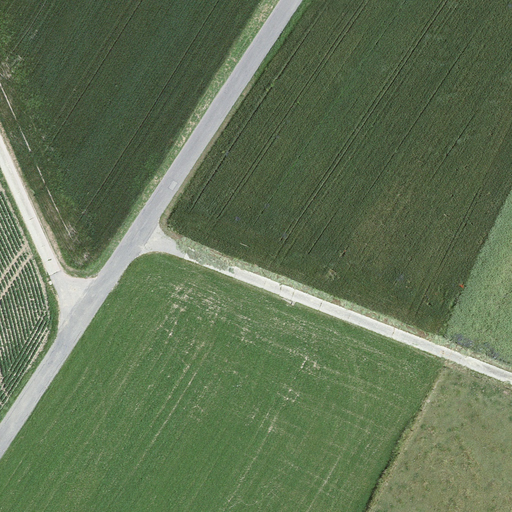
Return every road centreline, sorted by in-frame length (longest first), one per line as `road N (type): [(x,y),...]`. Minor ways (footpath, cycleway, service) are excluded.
road 1 (tertiary): [(0,441),(291,0)]
road 2 (track): [(138,232),(511,377)]
